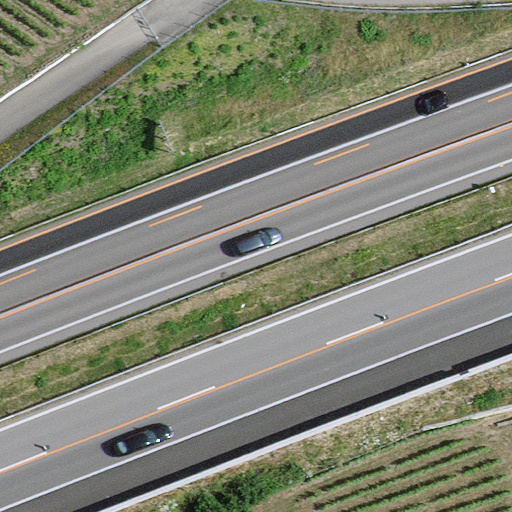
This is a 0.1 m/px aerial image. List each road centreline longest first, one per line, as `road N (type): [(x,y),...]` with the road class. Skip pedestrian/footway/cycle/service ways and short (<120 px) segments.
road 1 (motorway): [(0,474),(511,276)]
road 2 (motorway): [(511,119),(0,309)]
